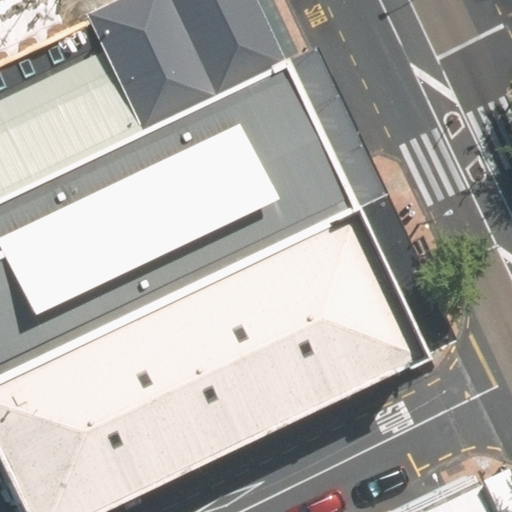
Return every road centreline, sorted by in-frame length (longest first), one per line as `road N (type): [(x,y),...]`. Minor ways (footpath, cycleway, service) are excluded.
road 1 (residential): [(239,511),(511,384)]
road 2 (secondary): [(393,0),(511,250)]
